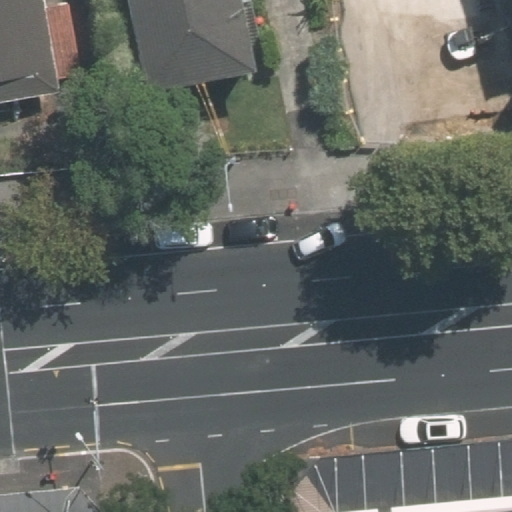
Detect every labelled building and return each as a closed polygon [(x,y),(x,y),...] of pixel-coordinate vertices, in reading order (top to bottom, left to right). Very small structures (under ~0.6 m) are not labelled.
[(0,0),(0,95),(77,82),(63,0),(0,0)] [(283,56),(273,0),(161,0),(174,75),(283,56)] [(384,0),(387,14),(473,0),(384,0)] [(511,511),(511,483),(492,486),(494,511),(511,511)] [(494,511),(492,486),(429,492),(430,511),(494,511)] [(430,511),(429,492),(366,498),(367,511),(430,511)]
